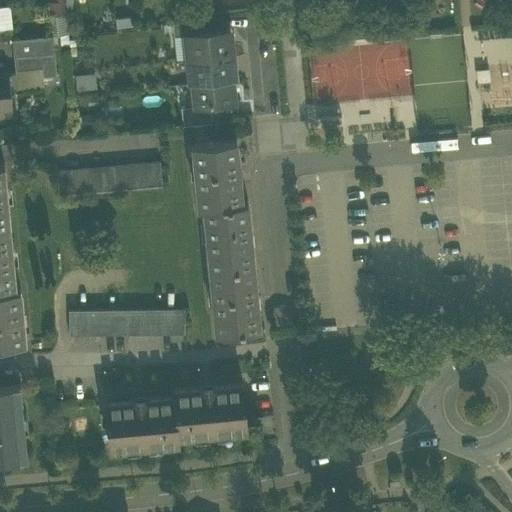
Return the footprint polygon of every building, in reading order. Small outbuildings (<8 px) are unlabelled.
[(256,13),(259,37),(275,36),(273,11),(256,13)] [(173,23),(174,36),(186,35),(186,33),(205,31),(204,19),(173,23)] [(186,35),(188,58),(232,53),(230,29),(205,31),(186,33),(186,35)] [(12,38),(14,54),(54,50),(52,34),(12,38)] [(56,73),(54,50),(14,54),(16,69),(41,66),(42,75),(56,73)] [(234,77),(232,53),(188,58),(191,82),(234,77)] [(9,71),(11,89),(43,87),(42,75),(41,66),(16,69),(16,71),(9,71)] [(0,113),(13,112),(11,89),(9,71),(0,72),(0,113)] [(78,86),(97,85),(96,71),(77,72),(78,86)] [(237,101),(234,77),(191,82),(193,105),(193,106),(211,104),(237,101)] [(181,106),(183,125),(213,122),(211,104),(193,106),(193,105),(181,106)] [(342,115),(318,117),(319,127),(342,125),(342,115)] [(199,205),(204,204),(243,200),(237,137),(193,141),(199,205)] [(160,160),(126,163),(128,187),(163,184),(160,160)] [(0,225),(10,225),(4,162),(0,162),(0,225)] [(117,188),(128,187),(126,163),(114,164),(92,167),(94,190),(117,188)] [(59,193),(94,190),(92,167),(57,170),(59,193)] [(248,200),(243,200),(204,204),(210,266),(254,262),(248,200)] [(0,288),(16,287),(10,225),(0,225),(0,288)] [(260,325),(254,262),(210,266),(216,329),(260,325)] [(21,287),(16,287),(0,288),(0,340),(26,339),(21,287)] [(166,307),(139,308),(139,332),(145,332),(185,331),(185,328),(185,307),(166,307)] [(70,332),(105,332),(104,308),(88,308),(69,309),(70,327),(70,332)] [(128,332),(139,332),(139,308),(127,308),(108,308),(104,308),(105,332),(128,332)] [(0,457),(20,455),(19,439),(25,438),(24,427),(23,428),(20,399),(17,400),(15,383),(0,384),(0,457)] [(174,389),(174,395),(178,435),(194,434),(194,433),(194,432),(207,431),(208,433),(218,432),(217,430),(229,428),(231,428),(231,430),(248,429),(243,383),(174,389)] [(179,441),(178,435),(174,395),(105,402),(109,448),(126,446),(126,444),(139,443),(140,445),(149,444),(149,442),(163,441),(163,443),(179,441)] [(362,511),(362,503),(322,507),(322,511),(362,511)]
